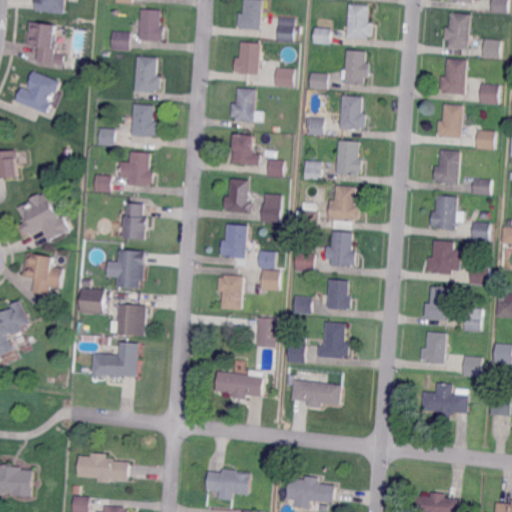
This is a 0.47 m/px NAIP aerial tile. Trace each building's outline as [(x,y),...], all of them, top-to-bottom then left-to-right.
[(68,0),(68,5),(66,17),(63,17),(59,16),(37,13),(38,0),(68,0)] [(264,0),(264,17),(263,30),(261,30),(252,29),(248,29),(245,29),(245,26),(240,26),(241,20),(241,18),(241,16),(241,14),(241,13),(246,13),(246,11),(246,0),(264,0)] [(509,0),(509,13),(502,13),(493,12),(493,0),(509,0)] [(375,36),(374,36),(370,36),(370,37),(370,38),(350,37),(352,3),(359,4),(372,5),(372,15),(371,22),(376,22),(376,24),(376,25),(375,28),(375,31),(375,36)] [(166,39),(162,39),(162,41),(151,41),(142,40),(142,33),(143,26),(143,24),(143,20),(144,14),(144,8),(164,10),(164,12),(164,14),(163,26),(167,26),(167,27),(167,28),(167,29),(166,39)] [(472,35),(472,44),(471,49),(452,47),(451,47),(451,43),(452,39),(447,39),(448,32),(448,29),(448,26),(453,27),(454,13),(473,14),(472,35)] [(66,65),(39,62),(41,48),(30,47),(33,22),(61,25),(58,54),(67,55),(66,65)] [(301,32),(296,31),(295,40),(281,39),(279,38),(280,24),(296,25),(301,26),(301,29),(301,32)] [(334,44),(325,43),(317,43),(318,27),(322,27),(325,28),(335,28),(335,30),(334,44)] [(132,50),(130,49),(124,49),(114,48),(115,30),(124,31),(132,32),(134,32),(134,33),(132,50)] [(503,58),(486,56),(487,40),(487,38),(504,40),(503,58)] [(262,67),(262,74),(255,74),(249,73),(247,73),(239,73),(237,72),(237,70),(237,65),(237,62),(237,61),(237,60),(238,58),(238,57),(243,57),(244,44),(244,41),(259,42),(264,43),(262,67)] [(372,74),(372,78),(371,78),(368,77),(367,80),(367,84),(347,83),(348,80),(348,77),(347,77),(343,77),(343,73),(344,70),(344,68),(349,69),(350,49),(361,50),(370,51),(369,56),(369,62),(373,63),(372,74)] [(164,90),(163,90),(162,90),(160,90),(158,90),(158,92),(139,91),(138,91),(139,74),(141,56),(161,57),(160,75),(165,75),(165,79),(164,85),(164,90)] [(469,78),(468,94),(450,93),(449,93),(449,90),(444,90),(444,81),(444,79),(444,77),(445,75),(449,76),(450,58),(471,59),(469,78)] [(296,86),(292,86),(291,86),(279,85),(278,85),(278,84),(279,68),(279,67),(281,67),(295,68),(297,68),(296,86)] [(59,91),(58,94),(55,93),(51,103),(54,104),(50,113),(50,115),(44,113),(40,111),(31,107),(21,103),(18,102),(23,89),(24,87),(32,90),(33,90),(33,89),(30,88),(33,82),(31,81),(36,71),(37,72),(63,83),(59,91)] [(330,89),(325,88),(313,87),(314,72),(324,73),(331,73),(330,88),(330,89)] [(501,104),(483,102),(484,85),(484,83),(502,84),(501,104)] [(258,110),(267,111),(266,121),(266,122),(265,122),(254,121),(239,120),(238,120),(238,117),(233,116),(234,105),(234,102),(236,102),(239,103),(240,98),(241,87),(245,88),(260,89),(258,110)] [(369,128),(368,128),(364,127),(364,130),(359,130),(353,129),(343,128),(344,121),(346,95),(367,96),(365,113),(370,113),(370,115),(370,116),(369,128)] [(160,135),(159,135),(155,135),(155,136),(139,135),(138,135),(136,135),(135,135),(135,131),(136,128),(136,125),(136,117),(137,103),(157,105),(156,121),(161,121),(161,122),(161,124),(161,125),(160,133),(160,135)] [(466,125),(465,138),(445,137),(445,136),(445,134),(440,134),(441,126),(441,125),(441,123),(441,122),(441,120),(446,121),(447,110),(447,104),(467,105),(466,125)] [(327,135),(320,134),(317,134),(312,134),(313,117),(317,117),(320,118),(326,118),(328,118),(328,120),(328,121),(327,135)] [(117,145),(114,145),(112,145),(104,144),(101,144),(103,127),(119,129),(119,131),(118,136),(118,143),(117,145)] [(497,150),(479,148),(479,147),(481,129),(482,129),(499,130),(497,150)] [(261,166),(243,164),(234,164),(235,153),(235,150),(236,134),(257,136),(255,154),(262,155),(262,156),(261,162),(261,166)] [(365,173),(364,173),(361,172),(361,175),(360,175),(340,173),(341,164),(341,163),(342,146),(342,140),(363,141),(362,158),(366,158),(366,161),(365,173)] [(462,177),(462,184),(453,184),(444,183),(442,183),(442,180),(437,179),(438,171),(438,168),(438,167),(438,165),(443,166),(444,149),(464,150),(462,177)] [(0,152),(18,150),(19,152),(20,159),(17,159),(18,165),(20,177),(5,179),(0,179),(0,152)] [(152,170),(155,170),(158,171),(158,172),(157,175),(157,184),(152,183),(151,185),(151,186),(132,184),(132,177),(122,176),(123,173),(124,161),(133,162),(134,151),(154,153),(152,170)] [(286,176),(274,175),(270,175),(270,174),(271,159),(271,158),(287,159),(286,176)] [(324,179),(321,179),(315,179),(307,178),(308,166),(308,160),(318,161),(325,161),(325,162),(325,163),(324,179)] [(113,194),(98,193),(97,193),(97,183),(98,175),(114,176),(113,191),(113,194)] [(250,202),(252,202),(253,202),(254,202),(254,203),(254,205),(254,213),(237,211),(233,211),(232,211),(232,209),(231,209),(227,208),(227,207),(228,201),(228,198),(228,196),(228,195),(232,196),(233,180),(234,178),(252,180),(252,185),(251,194),(250,202)] [(493,194),(476,193),(475,193),(476,182),(476,178),(478,178),(486,178),(494,179),(493,194)] [(358,205),(363,205),(363,209),(363,210),(363,211),(362,219),(359,219),(357,219),(357,221),(357,222),(353,222),(337,221),(337,214),(332,213),(333,207),(333,202),(333,200),(338,200),(339,185),(359,187),(358,205)] [(59,205),(60,205),(56,207),(62,218),(65,216),(67,220),(73,230),(52,242),(51,241),(45,229),(33,236),(33,235),(32,233),(29,235),(23,226),(23,225),(26,223),(26,222),(24,219),(26,219),(24,214),(20,208),(33,201),(32,200),(32,199),(37,197),(42,194),(43,196),(52,191),(59,205)] [(282,224),(264,223),(264,221),(265,205),(267,205),(267,204),(267,203),(268,195),(268,194),(284,195),(282,224)] [(460,211),(460,222),(459,230),(440,228),(438,228),(438,226),(434,226),(435,217),(435,214),(435,210),(439,211),(440,201),(440,195),(461,196),(460,211)] [(150,228),(149,228),(148,239),(130,238),(131,217),(130,217),(131,203),(146,204),(145,217),(151,217),(150,228)] [(320,226),(318,226),(315,226),(303,225),(304,209),(305,209),(319,210),(320,210),(321,210),(321,213),(320,226)] [(335,219),(335,227),(353,227),(353,219),(335,219)] [(493,240),(475,239),(476,221),(494,222),(493,227),(493,240)] [(250,241),(249,251),(249,252),(248,259),(230,257),(229,257),(230,254),(224,254),(224,249),(224,245),(224,244),(225,239),(229,239),(230,224),(231,224),(251,225),(250,241)] [(511,225),(503,225),(503,242),(511,242),(511,225)] [(354,250),(359,251),(359,253),(359,255),(359,256),(358,263),(358,265),(356,265),(354,265),(353,268),(334,266),(334,259),(329,258),(330,248),(330,246),(335,246),(336,231),(356,232),(355,244),(354,250)] [(463,269),(463,270),(456,269),(456,274),(433,273),(432,273),(430,273),(431,261),(431,258),(431,257),(436,257),(437,242),(437,240),(458,241),(457,250),(465,250),(463,269)] [(147,280),(143,280),(142,289),(120,287),(121,278),(123,250),(149,252),(147,280)] [(278,268),(261,267),(262,252),(262,251),(262,250),(264,250),(279,251),(278,268)] [(317,272),(314,271),(300,270),(299,270),(298,270),(299,252),(300,252),(309,252),(315,253),(319,253),(318,257),(317,271),(317,272)] [(55,281),(54,281),(53,281),(53,282),(51,295),(48,295),(35,292),(36,285),(37,279),(25,276),(25,275),(27,266),(28,263),(29,257),(30,253),(55,258),(54,264),(56,265),(55,271),(55,273),(56,274),(55,281)] [(491,284),(490,284),(475,283),(474,283),(473,283),(474,268),(474,266),(492,267),(492,272),(491,284)] [(283,291),(277,290),(269,290),(268,290),(264,290),(265,271),(265,270),(265,269),(278,270),(281,270),(283,270),(283,291)] [(246,294),(246,299),(245,310),(225,308),(225,301),(226,291),(224,291),(221,291),(221,290),(221,289),(221,287),(222,277),(227,277),(227,276),(227,275),(227,274),(244,275),(245,275),(247,276),(246,294)] [(355,308),(351,308),(351,309),(350,309),(349,309),(331,308),(331,303),(331,296),(332,295),(333,278),(353,280),(351,295),(356,296),(356,299),(355,308)] [(452,309),(451,313),(451,319),(427,318),(428,302),(433,303),(434,286),(453,287),(452,301),(452,309)] [(106,314),(83,312),(85,288),(108,290),(106,314)] [(511,293),(511,316),(499,316),(501,293),(503,293),(503,288),(509,288),(508,293),(511,293)] [(315,314),(311,314),(297,312),(298,295),(314,296),(316,297),(316,299),(316,300),(315,314)] [(32,323),(24,327),(26,331),(25,331),(16,335),(15,333),(9,336),(15,350),(16,350),(16,351),(0,358),(0,308),(3,307),(6,313),(7,312),(8,311),(9,313),(11,312),(14,311),(15,310),(14,308),(13,306),(23,301),(32,323)] [(147,336),(120,334),(122,304),(149,306),(147,336)] [(484,331),(467,329),(468,311),(468,307),(486,308),(484,322),(484,331)] [(279,347),(269,347),(259,347),(259,344),(260,319),(260,318),(280,319),(279,347)] [(350,354),(345,354),(345,357),(343,357),(321,355),(322,347),(322,345),(328,345),(329,332),(329,321),(348,322),(346,340),(351,341),(350,354)] [(449,355),(449,364),(430,363),(430,362),(430,360),(424,359),(424,352),(425,349),(425,348),(427,348),(430,348),(431,332),(451,333),(449,355)] [(139,378),(123,377),(123,379),(112,378),(112,376),(105,376),(105,378),(94,377),(95,375),(95,373),(96,355),(122,357),(123,342),(141,344),(139,378)] [(308,363),(293,362),(291,362),(292,343),(293,344),(294,344),(309,345),(309,346),(309,347),(309,349),(308,356),(308,362),(308,363)] [(511,363),(496,362),(497,353),(497,344),(511,344),(511,363)] [(484,376),(465,374),(467,356),(467,355),(485,357),(484,376)] [(264,397),(263,397),(251,396),(249,396),(248,399),(234,398),(235,394),(219,393),(221,372),(234,373),(245,375),(266,377),(264,397)] [(295,385),(288,385),(288,380),(289,375),(296,376),(295,385)] [(343,405),(325,403),(325,408),(321,407),(319,407),(317,407),(310,406),(311,401),(309,401),(308,401),(296,399),(295,399),(297,379),(317,381),(319,381),(326,382),(345,384),(343,405)] [(456,393),(457,393),(470,394),(472,394),(471,413),(469,413),(468,413),(457,412),(454,412),(454,417),(448,416),(445,416),(443,416),(442,416),(440,416),(440,411),(425,410),(427,391),(439,392),(440,382),(456,383),(456,393)] [(511,397),(510,416),(490,414),(491,396),(511,397)] [(110,457),(111,457),(113,457),(115,457),(116,457),(117,458),(117,460),(133,461),(133,462),(133,465),(132,478),(132,479),(131,480),(113,478),(113,479),(113,482),(101,481),(101,477),(81,476),(82,464),(83,455),(94,456),(95,452),(103,453),(106,453),(108,453),(110,454),(110,457)] [(37,470),(36,482),(35,496),(15,494),(15,493),(15,492),(7,491),(7,494),(5,494),(0,494),(0,463),(13,464),(14,464),(16,464),(24,465),(24,469),(37,470)] [(240,472),(255,473),(252,494),(237,492),(236,499),(224,498),(222,498),(222,496),(223,490),(210,489),(211,487),(212,470),(213,470),(218,471),(223,471),(224,471),(225,472),(226,470),(226,468),(231,469),(234,469),(237,469),(240,469),(240,472)] [(323,480),(322,482),(330,483),(338,484),(338,488),(338,489),(338,492),(337,499),(337,500),(337,501),(337,502),(329,501),(314,499),(313,508),(306,507),(297,506),(298,498),(291,497),(293,477),(308,479),(309,475),(311,476),(323,477),(323,480)] [(82,493),(75,492),(76,484),(83,485),(83,489),(82,493)] [(448,497),(465,498),(463,511),(418,511),(420,495),(434,496),(434,492),(449,493),(448,497)] [(92,511),(89,511),(83,511),(76,511),(77,495),(93,496),(93,497),(93,498),(92,511)] [(511,511),(497,511),(498,503),(511,504),(511,511)]
